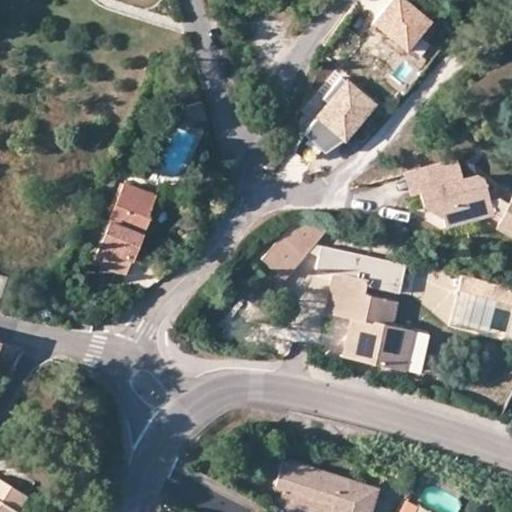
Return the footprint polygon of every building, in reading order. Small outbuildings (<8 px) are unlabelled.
[(434,18),(410,0),(390,0),(372,23),(405,53),(434,18)] [(367,106),(337,85),(292,149),(321,167),(367,106)] [(216,124),(211,107),(199,111),(191,108),(185,121),(202,129),(216,124)] [(427,186),(416,189),(420,204),(440,216),(443,224),(495,212),(500,215),(496,224),(511,232),(511,196),(509,201),(499,197),(489,198),(483,177),(475,173),(460,176),(455,158),(421,167),(427,186)] [(421,167),(402,172),(407,191),(416,189),(427,186),(421,167)] [(155,195),(125,183),(93,262),(124,274),(155,195)] [(277,241),(301,259),(329,227),(293,220),(277,241)] [(286,277),(301,259),(277,241),(262,259),(286,277)] [(406,262),(321,244),(316,269),(333,272),(366,280),(365,284),(399,292),(406,262)] [(333,272),(324,312),(350,318),(342,355),(404,368),(412,329),(402,327),(407,303),(363,294),(365,284),(366,280),(333,272)] [(90,330),(92,321),(75,318),(74,328),(90,330)] [(337,503),(333,511),(369,511),(378,486),(284,458),(276,484),(286,487),(337,503)] [(0,511),(16,511),(26,496),(0,479),(0,511)] [(283,499),(324,511),(333,511),(337,503),(286,487),(283,499)]
